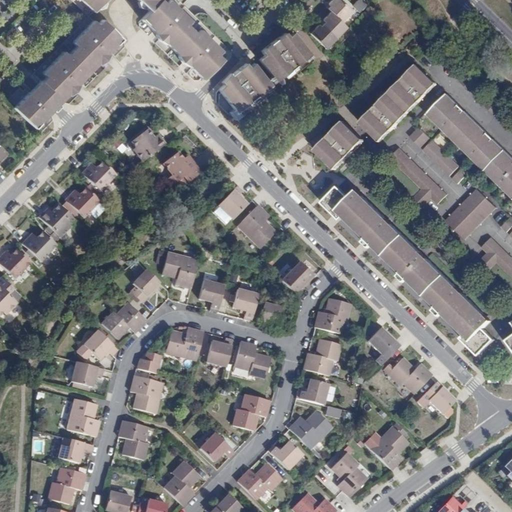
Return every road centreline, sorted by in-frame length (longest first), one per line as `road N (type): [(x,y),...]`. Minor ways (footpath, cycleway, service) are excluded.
road 1 (residential): [(346,261),(190,105),(147,78),(108,95),(0,206)]
road 2 (residential): [(295,346),(184,316),(163,320),(126,364),(87,511)]
road 3 (residential): [(506,418),(346,261)]
road 4 (residential): [(190,511),(270,429),(295,346)]
road 5 (residential): [(506,418),(377,511)]
